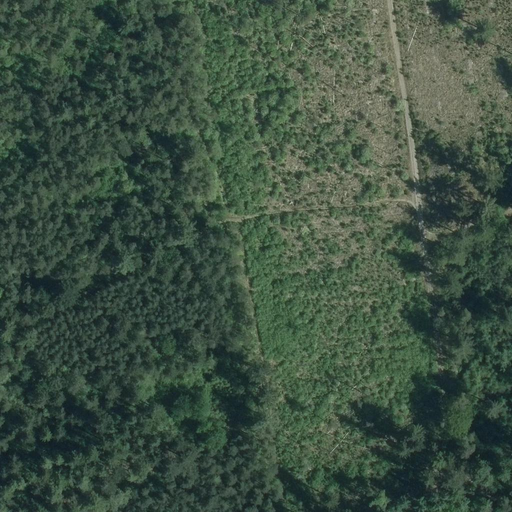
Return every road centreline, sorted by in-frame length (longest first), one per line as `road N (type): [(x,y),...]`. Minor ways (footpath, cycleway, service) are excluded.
road 1 (track): [(470,511),(451,457),(422,240)]
road 2 (track): [(416,196),(389,0)]
